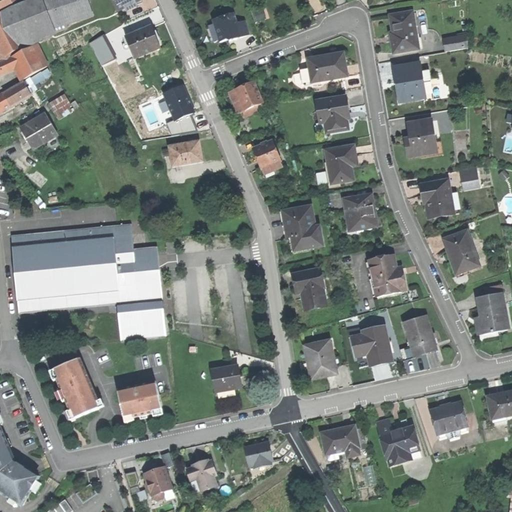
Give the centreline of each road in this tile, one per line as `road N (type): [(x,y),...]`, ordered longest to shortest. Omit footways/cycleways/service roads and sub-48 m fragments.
road 1 (residential): [(474,373),(398,204),(363,33),(354,22),(201,80)]
road 2 (residential): [(15,355),(61,456),(73,461),(292,414)]
road 3 (residential): [(292,414),(257,220),(201,80)]
road 4 (residential): [(292,414),(474,373)]
